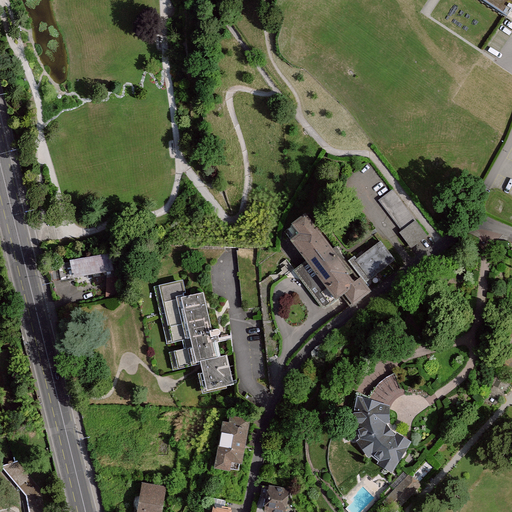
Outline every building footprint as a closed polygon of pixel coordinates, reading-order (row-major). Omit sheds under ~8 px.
[(511,0),(477,0),(506,19),(511,23),(511,0)] [(299,212),(285,224),(292,232),(284,239),(303,261),(294,268),(327,307),(345,291),(352,300),(365,289),(299,212)] [(351,260),(360,275),(368,270),(372,277),(397,263),(384,241),(351,260)] [(110,251),(67,260),(71,278),(113,270),(110,251)] [(179,276),(156,282),(176,363),(196,358),(204,389),(233,382),(209,288),(184,294),(179,276)] [(388,419),(387,404),(352,394),(348,410),(347,426),(355,443),(370,458),(391,470),(411,440),(398,434),(388,419)] [(248,428),(221,424),(213,468),(240,472),(248,428)] [(41,511),(39,491),(15,461),(6,470),(26,495),(29,511),(41,511)] [(401,495),(419,486),(412,472),(394,481),(401,495)] [(162,511),(166,486),(140,483),(136,511),(162,511)] [(261,511),(284,511),(288,491),(264,487),(260,511),(261,511)]
